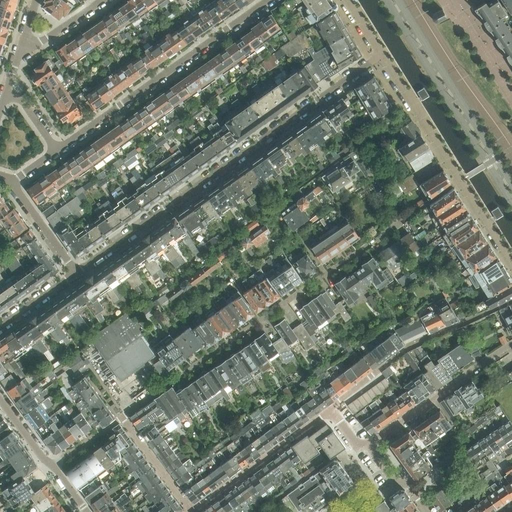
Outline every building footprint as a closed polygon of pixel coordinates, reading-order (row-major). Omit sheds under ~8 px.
[(0,0),(0,6),(14,11),(15,8),(17,7),(18,3),(8,0),(0,0)] [(45,0),(45,1),(46,3),(43,7),(45,9),(44,10),(50,15),(61,0),(45,0)] [(63,0),(61,0),(50,15),(56,19),(57,18),(59,19),(63,15),(65,16),(72,6),(68,2),(67,3),(63,0)] [(141,0),(129,0),(128,1),(129,2),(130,2),(140,17),(145,14),(149,11),(141,0)] [(141,0),(149,11),(158,5),(155,0),(141,0)] [(221,0),(215,0),(211,4),(222,19),(231,12),(221,0)] [(235,0),(221,0),(231,12),(239,6),(235,0)] [(315,0),(307,6),(311,13),(307,16),(312,23),(333,9),(334,8),(335,9),(337,8),(337,6),(336,4),(334,4),(331,0),(315,0)] [(476,8),(475,9),(474,9),(475,10),(476,12),(477,13),(479,15),(480,16),(481,17),(482,18),(482,20),(483,21),(484,23),(484,24),(485,26),(486,27),(487,28),(487,29),(488,30),(490,31),(490,32),(491,32),(492,33),(492,34),(493,36),(494,38),(495,40),(495,41),(496,42),(496,43),(497,44),(498,45),(499,46),(500,47),(501,48),(502,49),(503,50),(504,52),(505,53),(505,54),(506,55),(506,57),(507,58),(507,60),(508,61),(509,62),(510,63),(510,64),(511,65),(511,64),(511,27),(511,28),(505,20),(509,17),(497,0),(492,0),(486,4),(485,2),(479,6),(476,8)] [(511,0),(501,0),(510,15),(511,13),(511,0)] [(121,8),(131,23),(140,17),(130,2),(129,2),(126,5),(124,4),(121,6),(121,8)] [(211,4),(202,10),(213,25),(222,19),(211,4)] [(13,15),(14,11),(0,6),(0,16),(13,20),(14,17),(13,15)] [(131,23),(121,8),(120,9),(118,8),(115,10),(115,12),(112,15),(122,30),(131,23)] [(442,9),(435,13),(434,13),(434,14),(433,14),(433,15),(432,16),(432,17),(432,18),(432,19),(433,19),(433,20),(434,21),(435,21),(435,22),(436,22),(437,22),(438,22),(439,22),(446,18),(442,9)] [(202,10),(193,16),(203,31),(213,25),(202,10)] [(335,11),(317,23),(321,29),(319,30),(324,39),(326,38),(329,44),(348,33),(347,33),(347,31),(346,28),(344,28),(339,18),(339,16),(337,13),(336,13),(335,11)] [(103,21),(113,36),(122,30),(112,15),(108,17),(106,17),(103,19),(103,21)] [(281,30),(270,15),(267,18),(264,17),(260,20),(272,37),(281,30)] [(0,25),(8,28),(9,25),(11,24),(13,20),(0,16),(0,25)] [(193,16),(184,23),(195,38),(203,31),(193,16)] [(256,26),(252,28),(253,30),(263,43),(272,37),(260,20),(256,23),(256,26)] [(94,27),(93,27),(104,42),(113,36),(103,21),(99,23),(97,23),(94,25),(94,27)] [(184,23),(175,29),(186,44),(195,38),(184,23)] [(0,35),(7,38),(9,32),(7,31),(8,28),(0,25),(0,35)] [(104,42),(93,27),(91,27),(88,29),(88,31),(84,34),(95,49),(104,42)] [(175,29),(166,35),(177,50),(180,48),(182,49),(185,47),(185,44),(186,44),(175,29)] [(253,30),(244,36),(255,51),(264,45),(263,43),(253,30)] [(293,31),(287,35),(291,40),(296,36),(293,31)] [(128,32),(125,34),(127,37),(131,42),(134,40),(128,32)] [(291,40),(280,48),(281,49),(285,54),(290,58),(300,51),(309,51),(314,60),(304,67),(317,86),(316,84),(321,80),(323,81),(343,68),(333,50),(329,44),(328,45),(315,53),(303,32),(296,36),(291,40)] [(355,46),(351,40),(351,38),(350,35),(348,35),(348,34),(348,33),(329,44),(333,50),(343,68),(347,65),(347,63),(351,60),(352,61),(361,55),(356,46),(355,46)] [(76,40),(75,40),(86,55),(95,49),(84,34),(81,36),(79,35),(76,38),(76,40)] [(166,35),(157,42),(168,57),(170,57),(173,55),(173,53),(177,50),(166,35)] [(244,36),(235,43),(246,58),(255,51),(244,36)] [(70,44),(67,46),(77,61),(86,55),(75,40),(73,39),(70,42),(70,44)] [(149,44),(146,46),(148,48),(159,63),(168,57),(157,42),(152,45),(150,46),(149,44)] [(235,43),(226,49),(237,64),(246,58),(235,43)] [(67,46),(65,44),(56,51),(67,68),(77,61),(67,46)] [(145,50),(139,54),(150,70),(159,63),(148,48),(146,46),(144,47),(145,50)] [(226,49),(217,55),(228,70),(237,64),(226,49)] [(285,54),(281,49),(274,54),(278,59),(285,54)] [(139,54),(130,61),(141,76),(150,70),(139,54)] [(217,55),(208,62),(219,77),(228,70),(217,55)] [(270,56),(263,62),(267,68),(275,63),(274,62),(270,56)] [(33,72),(35,75),(32,77),(33,78),(32,80),(35,83),(37,83),(38,85),(39,83),(54,73),(50,66),(52,65),(49,62),(48,63),(46,61),(35,69),(36,70),(33,72)] [(130,61),(121,67),(132,82),(141,76),(130,61)] [(208,62),(200,68),(210,83),(219,77),(208,62)] [(121,67),(112,74),(123,89),(132,82),(121,67)] [(297,70),(290,76),(303,94),(310,89),(311,90),(317,86),(304,67),(298,71),(297,70)] [(200,68),(191,74),(201,90),(210,83),(200,68)] [(109,76),(103,80),(114,95),(123,89),(112,74),(109,69),(106,71),(109,76)] [(75,72),(72,74),(73,75),(72,75),(75,78),(77,81),(80,86),(83,84),(80,79),(75,72)] [(54,73),(39,83),(42,87),(41,89),(43,92),(46,93),(64,80),(64,79),(61,74),(60,74),(56,76),(54,73)] [(191,74),(182,81),(192,96),(201,90),(191,74)] [(46,93),(49,97),(48,99),(50,102),(52,102),(53,103),(68,93),(63,86),(75,78),(72,75),(64,80),(46,93)] [(290,76),(277,85),(291,104),(295,101),(296,100),(303,94),(290,76)] [(379,87),(379,85),(377,82),(376,81),(373,77),(355,88),(355,89),(361,99),(379,88),(379,87)] [(103,81),(95,87),(106,103),(110,100),(110,98),(114,95),(103,80),(103,81)] [(182,81),(173,87),(183,102),(192,96),(182,81)] [(258,85),(255,82),(250,85),(259,97),(263,94),(258,85)] [(258,85),(263,94),(269,90),(263,82),(258,85)] [(233,84),(227,88),(232,94),(238,90),(233,84)] [(277,85),(264,94),(277,113),(285,107),(286,108),(291,104),(277,85)] [(95,87),(85,94),(86,94),(89,99),(96,108),(99,106),(102,106),(106,103),(95,87)] [(173,87),(164,93),(174,109),(183,102),(173,87)] [(385,97),(386,96),(383,92),(382,92),(379,88),(361,99),(367,109),(386,98),(385,97)] [(423,88),(417,92),(421,99),(422,100),(429,96),(423,88)] [(53,104),(53,106),(55,109),(57,109),(59,113),(60,113),(75,103),(76,101),(84,96),(86,94),(85,94),(84,91),(72,99),(68,93),(53,103),(53,104)] [(158,97),(155,100),(165,115),(174,109),(164,93),(164,94),(161,93),(158,95),(158,97)] [(264,94),(251,104),(265,123),(269,120),(269,118),(277,113),(264,94)] [(84,96),(76,101),(79,105),(87,99),(84,96)] [(206,96),(202,98),(206,104),(210,101),(209,100),(206,96)] [(373,120),(392,109),(389,104),(390,103),(387,99),(386,99),(386,98),(367,109),(373,120)] [(96,108),(89,99),(84,103),(90,112),(96,108)] [(237,99),(231,103),(237,112),(241,109),(240,108),(242,107),(237,99)] [(334,104),(333,105),(344,120),(347,117),(349,119),(354,115),(345,103),(344,102),(342,99),(339,101),(337,101),(334,103),(334,104)] [(146,106),(157,121),(165,115),(155,100),(152,102),(149,102),(146,104),(146,106)] [(59,113),(58,114),(59,115),(58,117),(60,120),(62,120),(63,121),(66,120),(68,122),(70,120),(71,122),(82,114),(75,103),(60,113),(59,113)] [(251,104),(238,113),(251,131),(259,126),(260,126),(265,123),(251,104)] [(340,122),(344,120),(333,105),(332,105),(331,105),(328,107),(328,109),(325,111),(336,127),(341,124),(340,122)] [(146,106),(137,113),(148,128),(157,121),(146,106)] [(194,119),(203,112),(201,108),(197,111),(192,114),(191,115),(194,119)] [(307,122),(322,142),(326,140),(323,136),(331,131),(333,134),(337,131),(323,112),(322,111),(307,122)] [(137,113),(128,119),(139,134),(148,128),(137,113)] [(238,113),(224,123),(225,124),(227,127),(228,126),(239,142),(243,138),(243,137),(251,131),(238,113)] [(191,116),(183,122),(187,128),(195,122),(191,116)] [(180,117),(171,123),(174,127),(183,121),(180,117)] [(128,119),(119,125),(130,140),(139,134),(128,119)] [(400,147),(397,149),(405,162),(408,160),(428,147),(420,134),(411,121),(401,128),(401,129),(400,132),(403,136),(406,137),(406,136),(407,137),(404,140),(403,141),(400,143),(399,146),(400,147)] [(228,126),(227,127),(225,124),(221,127),(217,122),(213,125),(229,148),(239,142),(228,126)] [(305,123),(306,124),(296,132),(295,131),(293,132),(307,153),(311,150),(309,146),(316,141),(318,145),(322,142),(307,122),(305,123)] [(214,136),(209,140),(220,155),(229,148),(213,125),(211,123),(207,126),(214,136)] [(119,125),(110,132),(121,147),(130,140),(119,125)] [(172,130),(164,136),(166,140),(175,134),(172,130)] [(110,132),(101,138),(112,153),(121,147),(110,132)] [(293,132),(291,134),(291,135),(281,142),(280,141),(278,143),(293,163),(296,160),(294,157),(301,152),(304,155),(307,153),(293,132)] [(151,133),(148,135),(153,142),(156,140),(153,136),(151,133)] [(220,155),(209,140),(204,143),(198,136),(194,139),(210,162),(220,155)] [(101,138),(92,144),(103,159),(112,153),(101,138)] [(194,139),(190,142),(195,150),(190,153),(200,169),(210,162),(194,139)] [(135,148),(138,153),(142,150),(137,143),(133,145),(135,148)] [(153,143),(144,149),(147,154),(157,148),(153,143)] [(289,165),(293,163),(278,143),(276,144),(277,145),(266,152),(264,153),(278,173),(282,171),(279,167),(287,162),(289,165)] [(92,144),(83,151),(94,166),(103,159),(92,144)] [(176,144),(171,148),(175,153),(191,176),(200,169),(190,153),(184,157),(179,149),(176,144)] [(333,149),(329,152),(332,156),(335,160),(348,151),(346,147),(337,154),(333,149)] [(362,157),(371,169),(385,159),(376,147),(362,157)] [(428,147),(408,160),(415,172),(435,159),(428,147)] [(129,159),(134,156),(138,153),(135,148),(126,154),(129,159)] [(83,151),(74,157),(85,172),(94,166),(83,151)] [(175,153),(170,156),(176,163),(171,167),(181,182),(191,176),(175,153)] [(264,153),(262,155),(252,163),(251,162),(249,164),(264,184),(267,181),(265,178),(272,172),(275,176),(278,173),(264,153)] [(129,159),(124,163),(127,167),(137,160),(134,156),(129,159)] [(74,157),(65,163),(76,179),(85,172),(74,157)] [(373,173),(371,169),(362,157),(355,162),(354,160),(343,167),(342,164),(322,177),(333,193),(351,180),(348,176),(349,176),(359,170),(359,169),(360,169),(366,178),(373,173)] [(157,158),(152,161),(172,189),(181,182),(171,167),(166,171),(157,158)] [(117,160),(112,164),(116,169),(120,165),(117,160)] [(157,177),(152,181),(162,196),(172,189),(152,161),(148,164),(151,169),(157,177)] [(65,163),(56,170),(67,185),(76,179),(65,163)] [(260,186),(264,184),(249,164),(247,165),(248,166),(237,173),(237,172),(234,174),(249,194),(252,192),(250,188),(258,183),(260,186)] [(47,176),(57,190),(58,191),(67,185),(56,170),(52,173),(47,176)] [(443,171),(420,184),(429,199),(450,183),(443,171)] [(222,183),(220,184),(234,205),(238,202),(235,199),(243,193),(245,197),(249,194),(234,174),(232,175),(233,176),(223,184),(222,183)] [(412,174),(398,183),(405,194),(419,185),(412,174)] [(279,175),(280,176),(276,178),(281,186),(285,183),(283,181),(283,180),(280,175),(279,175)] [(41,178),(37,181),(48,196),(57,190),(47,176),(44,178),(41,178)] [(103,178),(99,181),(96,183),(101,190),(110,183),(106,177),(105,176),(103,178)] [(138,190),(132,194),(143,209),(153,203),(137,180),(134,176),(130,179),(132,183),(138,190)] [(141,177),(137,180),(153,203),(162,196),(152,181),(147,184),(141,177)] [(45,202),(43,200),(48,196),(37,181),(33,184),(33,186),(28,189),(40,206),(45,202)] [(82,187),(85,191),(94,184),(91,181),(82,187)] [(395,183),(390,187),(397,197),(402,194),(395,183)] [(207,193),(205,195),(220,215),(223,212),(221,209),(228,204),(231,207),(234,205),(220,184),(218,186),(218,187),(208,194),(207,193)] [(297,201),(296,202),(298,203),(302,209),(304,209),(308,206),(309,202),(309,201),(316,196),(316,195),(325,189),(321,184),(312,190),(313,191),(304,197),(302,196),(297,200),(297,201)] [(82,187),(82,186),(72,193),(73,194),(76,197),(77,196),(83,192),(85,191),(82,187)] [(454,188),(430,205),(436,215),(461,199),(454,188)] [(143,209),(132,194),(127,198),(122,190),(118,193),(134,216),(143,209)] [(83,192),(77,196),(81,201),(86,197),(83,192)] [(109,199),(108,200),(124,223),(134,216),(118,193),(113,196),(117,201),(113,204),(109,199)] [(73,194),(64,200),(67,203),(76,197),(73,194)] [(193,204),(191,205),(205,225),(209,223),(206,219),(214,214),(216,217),(220,215),(205,195),(203,196),(204,197),(193,204)] [(73,230),(66,220),(85,207),(81,201),(77,196),(76,197),(67,203),(63,206),(58,210),(47,218),(75,258),(86,250),(72,231),(73,231),(73,230)] [(251,197),(247,199),(251,206),(256,213),(260,210),(255,203),(251,197)] [(423,199),(414,205),(416,208),(425,202),(423,199)] [(461,199),(436,215),(432,218),(432,219),(437,227),(442,224),(466,208),(461,199)] [(108,200),(99,207),(115,230),(124,223),(108,200)] [(296,202),(278,215),(281,220),(284,218),(293,230),(309,218),(302,209),(298,203),(296,202)] [(0,205),(0,220),(1,219),(12,211),(9,206),(7,206),(4,203),(0,205)] [(54,205),(43,212),(47,218),(58,210),(54,205)] [(191,205),(176,216),(176,217),(190,236),(194,233),(192,230),(199,224),(202,228),(205,225),(191,205)] [(94,210),(100,218),(94,221),(105,237),(115,230),(99,207),(94,210)] [(497,207),(490,211),(495,218),(496,220),(503,216),(497,207)] [(466,208),(442,224),(437,227),(443,236),(447,233),(472,217),(466,208)] [(12,211),(1,219),(7,228),(20,218),(21,216),(19,213),(17,213),(14,209),(12,211)] [(331,212),(329,214),(335,223),(338,221),(334,216),(331,212)] [(313,217),(310,220),(311,223),(319,218),(317,215),(313,217)] [(84,217),(79,221),(82,224),(96,243),(105,237),(94,221),(89,225),(84,217)] [(472,217),(447,233),(443,236),(451,247),(455,245),(455,244),(478,227),(472,217)] [(24,224),(25,222),(23,219),(21,219),(20,218),(7,228),(14,237),(27,228),(24,224)] [(166,224),(165,225),(176,239),(185,232),(175,218),(170,221),(168,221),(166,223),(166,224)] [(322,218),(319,220),(326,229),(328,227),(322,218)] [(244,220),(237,225),(240,228),(247,223),(244,220)] [(256,220),(245,227),(249,232),(259,225),(256,220)] [(338,227),(350,244),(353,242),(354,243),(359,239),(358,238),(359,238),(347,220),(338,227)] [(73,231),(72,231),(86,250),(96,243),(82,224),(73,230),(73,231)] [(160,228),(156,231),(175,258),(180,255),(171,243),(176,239),(165,225),(164,225),(163,225),(161,227),(160,228)] [(265,236),(270,232),(265,225),(249,237),(246,237),(242,240),(242,243),(246,249),(253,244),(256,248),(267,239),(265,236)] [(349,244),(350,244),(338,227),(329,233),(340,250),(344,248),(345,249),(350,245),(349,244)] [(478,227),(455,244),(455,245),(451,247),(457,257),(459,256),(462,260),(465,258),(488,242),(478,227)] [(30,229),(11,243),(13,246),(19,243),(22,247),(36,237),(30,229)] [(151,234),(146,237),(157,253),(162,249),(171,262),(175,258),(156,231),(151,235),(151,234)] [(337,253),(340,250),(329,233),(319,240),(331,257),(332,256),(333,257),(338,254),(337,253)] [(401,238),(411,253),(418,248),(408,233),(409,234),(402,239),(401,238)] [(219,234),(214,238),(218,244),(223,240),(219,234)] [(187,235),(183,239),(193,254),(194,253),(197,258),(201,255),(187,235)] [(36,237),(22,247),(27,255),(32,251),(41,244),(36,237)] [(152,256),(157,253),(146,237),(141,241),(137,245),(156,272),(161,269),(152,256)] [(213,237),(199,248),(204,255),(218,244),(213,237)] [(401,238),(401,239),(395,244),(394,243),(404,258),(411,253),(401,238)] [(328,260),(328,259),(331,257),(319,240),(310,246),(322,263),(323,262),(324,263),(328,260)] [(488,242),(465,258),(462,260),(472,275),(497,256),(488,242)] [(394,243),(394,244),(388,249),(387,248),(400,266),(407,262),(404,258),(394,243)] [(41,244),(32,251),(50,276),(59,270),(47,253),(41,244)] [(128,251),(127,252),(141,270),(146,267),(155,280),(160,277),(156,272),(137,245),(132,248),(131,248),(129,250),(128,251)] [(233,246),(225,251),(228,255),(235,249),(233,246)] [(387,248),(387,249),(381,253),(380,253),(393,272),(400,266),(387,248)] [(32,251),(27,255),(34,266),(30,268),(41,283),(50,276),(32,251)] [(225,251),(216,256),(217,257),(220,261),(228,255),(225,251)] [(123,255),(118,258),(137,285),(142,282),(136,274),(141,270),(127,252),(125,252),(123,254),(123,255)] [(307,254),(293,264),(304,279),(318,270),(307,254)] [(41,283),(30,268),(26,272),(17,259),(16,259),(14,256),(10,259),(31,289),(41,283)] [(503,267),(503,266),(502,265),(497,256),(472,275),(470,276),(477,288),(485,282),(505,270),(505,269),(504,269),(503,267)] [(202,268),(188,279),(189,280),(186,280),(181,283),(181,286),(179,284),(169,291),(165,293),(171,301),(184,291),(184,290),(187,291),(191,288),(194,291),(198,288),(196,284),(222,264),(220,261),(217,257),(205,265),(206,267),(203,269),(202,268)] [(109,264),(109,265),(119,280),(124,276),(133,289),(137,285),(118,258),(113,262),(112,261),(110,263),(109,264)] [(288,268),(284,270),(295,286),(302,281),(291,265),(286,258),(283,260),(288,268)] [(363,267),(355,273),(366,289),(368,288),(366,284),(371,281),(376,289),(378,288),(379,289),(393,280),(385,269),(382,271),(372,258),(362,265),(363,267)] [(8,266),(16,278),(12,281),(22,296),(31,289),(10,259),(5,262),(8,266)] [(274,271),(277,275),(288,291),(295,286),(284,270),(279,263),(275,266),(277,269),(274,271)] [(428,264),(423,267),(426,272),(431,269),(428,264)] [(104,268),(99,272),(119,299),(123,296),(114,283),(119,280),(109,265),(108,266),(106,265),(104,267),(104,268)] [(272,268),(264,273),(267,277),(270,280),(280,296),(288,291),(277,275),(274,271),(272,268)] [(261,269),(253,274),(259,282),(273,301),(280,296),(270,280),(267,277),(264,273),(261,269)] [(507,273),(506,271),(505,270),(485,282),(493,295),(511,284),(511,280),(508,274),(507,273)] [(432,271),(423,276),(426,281),(434,276),(432,271)] [(94,274),(89,278),(100,293),(105,289),(114,302),(119,299),(99,272),(94,275),(94,274)] [(414,272),(407,277),(410,280),(416,276),(414,272)] [(364,291),(366,289),(355,273),(346,279),(345,277),(335,284),(348,303),(358,296),(355,292),(362,287),(364,291)] [(22,296),(12,281),(7,285),(0,274),(0,284),(13,302),(22,296)] [(253,274),(250,277),(255,285),(251,288),(265,307),(273,301),(259,282),(253,274)] [(405,276),(399,281),(402,286),(409,281),(405,276)] [(84,281),(85,282),(80,285),(100,312),(104,309),(95,297),(100,293),(89,278),(84,281)] [(242,282),(248,290),(243,293),(257,312),(265,307),(251,288),(246,280),(242,282)] [(13,302),(0,284),(0,303),(4,309),(13,302)] [(511,284),(493,295),(485,299),(490,308),(497,304),(511,296),(511,284)] [(71,292),(81,307),(87,303),(95,315),(100,312),(80,285),(76,289),(74,288),(72,290),(71,292)] [(166,286),(157,292),(160,297),(165,293),(169,291),(166,286)] [(254,314),(241,295),(236,299),(231,291),(227,294),(232,301),(246,319),(254,314)] [(321,294),(312,300),(328,323),(340,314),(346,322),(351,318),(340,302),(335,305),(325,291),(321,294)] [(66,295),(61,299),(82,327),(81,327),(84,331),(89,328),(76,310),(81,307),(71,292),(70,292),(69,292),(66,294),(66,295)] [(160,297),(157,300),(160,304),(161,305),(169,298),(165,293),(160,297)] [(370,295),(366,298),(373,307),(377,304),(370,295)] [(223,297),(219,299),(222,303),(238,325),(246,319),(232,301),(228,304),(223,297)] [(445,297),(434,304),(446,324),(446,325),(459,320),(445,297)] [(53,305),(52,305),(62,320),(67,316),(77,330),(81,327),(82,327),(61,299),(57,302),(55,302),(53,303),(53,305)] [(157,299),(149,305),(152,309),(160,304),(157,300),(157,299)] [(215,302),(220,309),(216,312),(230,331),(238,325),(222,303),(219,299),(215,302)] [(299,309),(309,323),(304,327),(310,336),(316,332),(315,330),(319,328),(320,329),(328,323),(312,300),(304,306),(299,309)] [(499,310),(503,318),(504,317),(511,331),(511,303),(509,305),(508,306),(505,307),(504,308),(500,309),(499,310)] [(47,309),(43,312),(62,339),(67,336),(57,323),(62,320),(52,305),(51,306),(50,306),(47,307),(47,309)] [(149,305),(140,311),(143,315),(152,309),(149,305)] [(424,315),(421,317),(427,330),(429,333),(439,329),(431,316),(438,312),(436,309),(431,311),(429,307),(427,308),(427,309),(423,312),(424,315)] [(207,308),(203,311),(208,318),(222,337),(230,331),(216,312),(212,315),(207,308)] [(37,315),(33,318),(44,333),(49,330),(58,342),(62,339),(43,312),(38,315),(37,315)] [(114,371),(121,366),(127,375),(137,368),(144,363),(156,354),(143,335),(126,312),(90,338),(106,361),(113,371),(114,371)] [(438,312),(431,316),(439,329),(446,326),(438,312)] [(466,317),(463,312),(462,312),(456,315),(459,320),(466,317)] [(198,314),(195,316),(196,318),(214,342),(222,337),(208,318),(203,321),(198,314)] [(39,337),(44,333),(33,318),(28,321),(28,322),(24,326),(44,353),(48,350),(39,337)] [(196,326),(192,329),(202,344),(205,348),(214,342),(196,318),(192,321),(196,326)] [(419,319),(413,322),(419,333),(425,331),(419,319)] [(284,320),(275,326),(283,336),(290,347),(299,341),(297,338),(298,337),(307,350),(315,344),(310,336),(304,327),(301,323),(291,330),(284,320)] [(413,322),(407,325),(414,336),(419,333),(413,322)] [(391,325),(388,327),(390,331),(387,333),(398,350),(405,344),(403,341),(395,330),(391,325)] [(407,325),(401,327),(408,338),(414,336),(407,325)] [(14,331),(25,347),(30,343),(39,357),(44,353),(24,326),(19,329),(18,329),(15,330),(15,332),(14,332),(14,331)] [(199,346),(202,344),(192,329),(192,330),(190,327),(181,333),(194,350),(195,350),(195,351),(197,351),(200,349),(200,347),(199,346)] [(401,327),(395,330),(403,341),(408,338),(401,327)] [(8,347),(9,349),(7,350),(13,358),(25,348),(25,347),(14,331),(4,338),(10,345),(8,347)] [(382,331),(377,334),(392,355),(398,350),(387,333),(385,335),(382,331)] [(191,353),(194,350),(181,333),(173,339),(186,356),(187,357),(189,357),(191,355),(191,353)] [(264,333),(256,339),(269,359),(278,353),(284,361),(295,354),(290,347),(283,336),(271,344),(264,333)] [(379,344),(376,346),(385,360),(392,355),(377,334),(374,337),(379,344)] [(503,336),(498,338),(503,345),(507,342),(503,336)] [(4,338),(0,341),(0,359),(7,369),(8,361),(9,361),(22,380),(25,378),(27,377),(20,368),(16,363),(13,358),(7,350),(9,349),(8,347),(10,345),(4,338)] [(446,347),(440,338),(436,340),(442,349),(446,347)] [(182,359),(186,356),(173,339),(165,346),(177,363),(178,362),(179,363),(180,363),(183,361),(183,360),(182,359)] [(245,347),(259,368),(262,365),(263,367),(270,363),(254,340),(245,347)] [(385,360),(376,346),(373,348),(368,341),(364,344),(379,365),(385,360)] [(449,352),(448,352),(460,368),(464,366),(463,365),(474,358),(463,342),(448,352),(449,352)] [(366,354),(363,356),(372,370),(379,365),(364,344),(361,346),(366,354)] [(165,346),(156,352),(169,369),(170,368),(170,369),(172,369),(175,367),(175,366),(174,365),(177,363),(165,346)] [(259,369),(259,368),(245,347),(235,353),(250,376),(251,376),(250,375),(259,369)] [(358,349),(351,354),(366,375),(372,370),(363,356),(358,349)] [(407,352),(403,355),(414,370),(409,373),(413,379),(425,396),(435,389),(423,374),(421,370),(407,352)] [(448,352),(437,359),(439,362),(449,375),(450,374),(459,368),(460,368),(448,352),(449,352),(448,352)] [(226,360),(241,382),(250,376),(235,353),(234,354),(233,354),(230,355),(230,357),(226,360)] [(67,362),(74,372),(86,363),(79,354),(67,362)] [(353,364),(350,366),(359,380),(366,375),(351,354),(347,356),(353,364)] [(427,355),(423,357),(443,384),(451,378),(449,375),(439,362),(435,365),(427,355)] [(421,370),(423,374),(435,389),(443,384),(423,357),(420,360),(425,367),(421,370)] [(52,365),(55,369),(64,363),(61,358),(52,365)] [(5,378),(2,373),(7,369),(0,359),(0,380),(8,391),(18,383),(11,374),(5,378)] [(153,365),(155,367),(160,374),(161,376),(162,377),(168,372),(159,360),(159,361),(153,365)] [(226,360),(216,367),(228,384),(229,386),(232,389),(241,382),(226,360)] [(337,362),(331,367),(333,371),(336,368),(340,374),(337,376),(346,390),(353,385),(340,366),(337,362)] [(64,363),(54,370),(56,372),(62,368),(63,369),(67,366),(66,365),(64,363)] [(343,364),(340,366),(353,385),(359,380),(350,366),(347,369),(343,364)] [(216,366),(208,372),(222,393),(223,396),(224,396),(226,400),(230,398),(224,389),(229,386),(228,384),(216,367),(216,366)] [(327,369),(324,372),(340,395),(346,390),(337,376),(334,372),(331,374),(327,369)] [(511,370),(502,377),(506,384),(511,380),(511,370)] [(65,371),(57,377),(61,382),(69,377),(65,371)] [(208,372),(200,378),(216,401),(223,396),(222,393),(208,372)] [(323,378),(325,380),(322,383),(334,400),(340,395),(324,372),(317,377),(320,380),(323,378)] [(394,373),(386,379),(392,386),(392,387),(397,384),(396,382),(399,380),(394,373)] [(68,393),(71,397),(90,383),(85,377),(72,386),(75,389),(72,391),(72,390),(68,393)] [(501,377),(496,380),(501,387),(506,384),(502,377),(501,377)] [(200,378),(192,383),(208,407),(216,401),(200,378)] [(385,378),(381,381),(387,390),(392,386),(386,379),(385,378)] [(18,383),(8,391),(15,400),(32,388),(25,379),(18,384),(18,383)] [(307,379),(300,384),(303,389),(311,384),(307,379)] [(403,385),(401,386),(402,387),(404,386),(416,403),(425,396),(413,379),(403,386),(403,385)] [(381,381),(376,384),(382,393),(387,390),(381,381)] [(471,405),(473,404),(472,403),(482,396),(482,395),(485,393),(481,387),(478,389),(477,388),(477,389),(472,381),(462,387),(461,386),(455,391),(455,392),(466,407),(469,412),(466,414),(466,415),(472,424),(474,423),(479,420),(472,410),(474,409),(471,405)] [(90,383),(71,397),(73,400),(73,401),(80,396),(82,399),(95,390),(90,383)] [(208,407),(192,383),(184,388),(200,412),(206,408),(207,410),(209,409),(208,407)] [(322,383),(315,387),(316,389),(328,405),(334,401),(334,400),(322,383)] [(32,388),(15,400),(20,407),(43,391),(37,384),(32,388)] [(376,384),(371,388),(378,397),(382,393),(376,384)] [(399,387),(403,393),(400,395),(409,407),(416,403),(404,386),(402,387),(401,386),(399,387)] [(188,411),(177,394),(176,394),(175,392),(172,387),(163,393),(177,412),(175,413),(179,419),(180,421),(186,417),(184,414),(188,411)] [(287,387),(283,390),(290,400),(294,397),(287,387)] [(176,394),(177,394),(188,411),(192,418),(200,412),(184,388),(182,390),(180,389),(175,392),(176,394)] [(371,388),(366,391),(373,400),(378,397),(371,388)] [(316,395),(313,397),(322,410),(328,405),(316,389),(313,391),(316,395)] [(43,391),(20,407),(25,414),(46,399),(44,397),(48,394),(44,390),(43,391)] [(82,399),(76,404),(81,411),(100,397),(95,390),(82,399)] [(390,390),(388,391),(403,412),(409,407),(400,395),(396,398),(393,393),(392,393),(390,390)] [(366,391),(362,395),(368,404),(373,400),(366,391)] [(391,401),(387,404),(396,416),(403,412),(388,391),(384,394),(389,401),(390,400),(391,401)] [(455,392),(444,400),(454,415),(462,409),(466,414),(469,412),(466,407),(455,392)] [(71,397),(68,393),(65,395),(70,402),(73,400),(71,397)] [(168,417),(162,421),(164,425),(166,428),(167,428),(170,432),(179,427),(177,424),(181,421),(180,421),(179,419),(175,413),(177,412),(163,393),(155,399),(168,417)] [(313,397),(311,399),(307,394),(303,397),(316,414),(322,410),(313,397)] [(362,395),(357,398),(363,407),(368,404),(362,395)] [(297,400),(296,400),(310,419),(316,414),(303,397),(300,399),(297,396),(295,398),(297,400)] [(46,399),(25,414),(30,421),(51,405),(53,404),(48,397),(46,399)] [(100,397),(81,411),(83,414),(90,409),(92,413),(105,404),(100,397)] [(357,398),(352,402),(359,410),(363,407),(357,398)] [(379,398),(375,401),(390,421),(396,416),(387,404),(384,406),(379,398)] [(148,403),(162,421),(168,417),(155,399),(148,403)] [(282,406),(284,405),(281,400),(271,407),(275,412),(282,406)] [(295,411),(294,411),(303,423),(304,423),(310,419),(296,400),(290,405),(295,411)] [(444,400),(440,403),(450,418),(454,415),(444,400)] [(375,401),(372,403),(373,405),(370,407),(374,413),(384,425),(390,421),(375,401)] [(352,402),(347,405),(354,414),(359,410),(352,402)] [(148,403),(142,408),(151,420),(154,417),(159,424),(162,421),(148,403)] [(90,415),(85,418),(90,425),(110,411),(105,404),(92,413),(95,416),(92,418),(90,415)] [(282,406),(284,409),(297,427),(303,423),(294,411),(292,413),(285,404),(282,406)] [(43,422),(49,417),(48,415),(55,410),(51,405),(30,421),(35,428),(43,422)] [(499,406),(493,410),(495,414),(496,415),(502,410),(499,406)] [(67,408),(63,411),(70,420),(66,423),(77,438),(84,433),(69,411),(67,408)] [(72,408),(69,411),(84,433),(91,427),(90,425),(85,418),(81,412),(77,415),(72,408)] [(142,408),(136,412),(149,431),(152,428),(148,422),(151,420),(142,408)] [(365,408),(362,410),(377,430),(384,425),(374,413),(370,415),(365,408)] [(284,409),(278,413),(282,420),(291,432),(297,427),(284,409)] [(359,412),(365,420),(361,423),(370,434),(377,430),(362,410),(359,412)] [(440,410),(427,419),(437,435),(451,426),(440,410)] [(103,427),(115,418),(110,411),(90,425),(91,427),(93,430),(96,427),(96,426),(100,423),(103,427)] [(145,431),(142,434),(143,435),(149,431),(136,412),(129,417),(138,429),(142,426),(145,431)] [(252,419),(253,421),(255,425),(267,417),(263,412),(252,419)] [(273,413),(270,415),(272,418),(285,437),(291,432),(282,420),(279,422),(273,413)] [(59,428),(69,444),(77,438),(66,423),(62,426),(54,414),(50,417),(59,428)] [(49,417),(43,422),(62,449),(69,444),(59,428),(50,417),(49,417)] [(268,426),(270,429),(279,441),(285,437),(272,418),(266,423),(268,426)] [(270,429),(267,431),(266,429),(266,427),(268,426),(266,423),(263,419),(257,424),(273,445),(279,441),(270,429)] [(414,428),(414,429),(420,437),(425,444),(437,435),(427,419),(414,428)] [(479,420),(474,423),(477,428),(477,427),(483,423),(480,419),(479,420)] [(253,421),(245,427),(247,430),(255,425),(253,421)] [(511,424),(509,421),(503,425),(511,439),(511,424)] [(0,426),(0,437),(11,429),(6,422),(0,426)] [(35,428),(53,452),(55,453),(56,453),(62,449),(43,422),(35,428)] [(472,424),(468,427),(471,432),(477,428),(474,423),(472,424)] [(113,428),(116,433),(114,434),(117,444),(122,441),(126,447),(133,442),(119,424),(113,428)] [(251,428),(258,438),(267,450),(273,445),(257,424),(251,428)] [(330,457),(328,458),(329,459),(345,447),(333,430),(332,431),(326,424),(308,437),(318,450),(322,447),(330,457)] [(149,431),(143,435),(148,442),(166,428),(164,425),(158,430),(155,426),(149,431)] [(511,446),(511,445),(511,439),(503,425),(497,429),(509,448),(511,446)] [(245,427),(237,432),(239,436),(247,430),(245,427)] [(468,427),(463,431),(466,436),(471,432),(468,427)] [(166,428),(148,442),(152,448),(171,434),(170,432),(167,428),(166,428)] [(410,431),(409,432),(390,445),(397,454),(420,437),(414,429),(413,429),(410,431)] [(490,433),(490,434),(502,452),(504,451),(509,448),(497,429),(490,434),(490,433)] [(255,440),(248,430),(245,433),(261,454),(267,450),(258,438),(255,440)] [(12,431),(0,439),(0,453),(3,451),(19,440),(12,431)] [(237,432),(229,438),(231,442),(239,436),(237,432)] [(242,435),(249,444),(246,447),(255,459),(261,454),(245,433),(242,435)] [(109,437),(111,440),(103,446),(115,463),(121,458),(117,444),(114,434),(109,437)] [(157,454),(176,440),(171,434),(152,448),(157,454)] [(490,434),(484,438),(496,456),(502,452),(490,434)] [(307,435),(300,441),(312,458),(320,453),(318,450),(308,437),(307,435)] [(445,435),(440,438),(444,444),(449,440),(445,435)] [(232,441),(240,451),(249,463),(255,459),(246,447),(243,448),(239,443),(242,440),(239,436),(232,441)] [(420,437),(397,454),(406,467),(421,455),(415,447),(419,444),(422,448),(426,446),(425,444),(420,437)] [(229,438),(220,444),(223,448),(231,442),(229,438)] [(484,438),(478,442),(486,455),(490,460),(496,456),(484,438)] [(5,454),(0,457),(0,460),(1,462),(24,446),(19,440),(3,451),(5,454)] [(176,440),(157,454),(161,460),(180,446),(176,440)] [(122,441),(117,444),(121,458),(121,459),(125,456),(125,457),(138,449),(133,442),(126,447),(122,441)] [(237,453),(234,456),(242,468),(249,463),(240,451),(232,441),(226,446),(231,452),(233,450),(235,451),(237,453)] [(300,441),(292,446),(305,464),(312,458),(300,441)] [(478,442),(471,446),(484,465),(487,462),(483,457),(486,455),(478,442)] [(220,450),(223,448),(220,444),(219,443),(212,448),(216,453),(220,450)] [(1,462),(4,466),(11,461),(13,464),(28,453),(24,446),(1,462)] [(103,446),(94,452),(106,469),(115,463),(103,446)] [(180,446),(161,460),(166,466),(185,452),(180,446)] [(223,448),(220,450),(228,460),(227,460),(236,472),(242,468),(234,456),(231,452),(226,446),(223,448)] [(292,446),(286,451),(295,463),(298,461),(299,462),(298,463),(301,467),(305,465),(304,464),(305,464),(292,446)] [(471,446),(465,451),(477,469),(484,465),(471,446)] [(125,456),(121,459),(127,466),(142,455),(138,449),(125,457),(125,456)] [(293,468),(291,466),(295,463),(286,451),(280,455),(293,474),(298,480),(301,478),(293,468)] [(94,452),(85,458),(97,476),(106,469),(94,452)] [(185,452),(166,466),(171,473),(183,464),(181,461),(185,457),(187,461),(190,459),(185,452)] [(6,474),(8,478),(33,459),(28,453),(13,464),(15,467),(6,474)] [(142,455),(127,466),(129,469),(126,471),(129,474),(147,461),(142,455)] [(280,455),(273,460),(287,478),(293,474),(280,455)] [(421,455),(406,467),(415,479),(430,468),(421,455)] [(85,458),(76,465),(88,482),(97,476),(85,458)] [(221,465),(219,467),(212,458),(209,461),(224,481),(230,477),(221,465)] [(10,485),(1,492),(9,503),(13,509),(24,501),(25,501),(29,498),(31,497),(30,496),(35,493),(23,477),(36,467),(37,464),(33,459),(8,478),(6,480),(10,485)] [(183,464),(171,473),(175,479),(194,465),(190,459),(187,461),(183,464)] [(221,465),(230,477),(236,472),(227,460),(221,465)] [(273,460),(267,464),(280,482),(285,489),(291,485),(292,485),(290,482),(287,478),(273,460)] [(334,460),(319,470),(320,471),(286,495),(296,507),(298,506),(302,511),(315,511),(354,483),(353,482),(342,468),(338,461),(337,460),(334,460)] [(147,461),(129,474),(131,477),(134,475),(136,479),(139,476),(151,467),(147,461)] [(212,471),(209,473),(218,486),(224,481),(209,461),(206,463),(212,471)] [(275,481),(277,484),(280,482),(267,464),(261,469),(270,481),(273,479),(275,481)] [(506,474),(502,477),(505,482),(507,481),(508,483),(504,486),(511,497),(511,464),(504,470),(506,474)] [(67,471),(67,472),(79,489),(88,482),(76,465),(67,471)] [(186,481),(192,476),(189,472),(191,471),(191,472),(194,471),(196,473),(198,472),(199,471),(197,469),(194,465),(175,479),(180,485),(183,483),(183,482),(186,481)] [(138,487),(156,473),(151,467),(139,476),(141,479),(139,481),(133,485),(135,489),(138,487)] [(199,471),(198,472),(212,490),(218,486),(209,473),(206,476),(200,467),(197,469),(199,471)] [(267,484),(270,481),(261,469),(255,473),(268,491),(271,489),(268,485),(267,484)] [(505,482),(502,477),(497,469),(485,477),(503,503),(511,497),(504,486),(508,483),(507,481),(505,482)] [(196,477),(194,478),(197,482),(206,495),(212,490),(198,472),(196,473),(195,474),(196,477)] [(156,473),(138,487),(140,490),(144,488),(146,491),(161,480),(156,473)] [(255,473),(249,478),(262,495),(268,491),(255,473)] [(487,495),(496,508),(497,508),(503,503),(485,477),(482,473),(479,475),(482,479),(487,487),(484,489),(487,495)] [(186,481),(191,487),(200,499),(206,495),(197,482),(194,485),(191,480),(194,478),(192,476),(186,481)] [(462,487),(469,496),(472,494),(469,490),(477,485),(472,477),(466,481),(467,483),(462,487)] [(259,498),(262,495),(249,478),(243,482),(258,503),(261,500),(259,498)] [(161,480),(146,491),(148,493),(145,496),(147,499),(165,486),(161,480)] [(200,499),(191,487),(186,481),(183,482),(183,483),(188,489),(184,492),(193,504),(200,499)] [(110,489),(105,482),(102,485),(85,497),(90,504),(110,489)] [(243,482),(237,486),(250,504),(252,503),(255,507),(259,506),(260,506),(258,503),(243,482)] [(459,482),(452,486),(460,500),(468,511),(479,511),(472,501),(469,496),(462,487),(459,482)] [(110,489),(90,504),(95,510),(112,498),(109,495),(119,488),(116,484),(110,489)] [(30,496),(31,497),(29,498),(32,503),(34,506),(52,493),(46,485),(35,493),(30,496)] [(161,499),(170,492),(165,486),(147,499),(149,502),(153,500),(155,504),(158,502),(161,499)] [(250,505),(250,504),(237,486),(237,487),(231,491),(243,509),(245,511),(249,509),(246,505),(249,503),(250,505)] [(455,499),(448,489),(446,486),(429,499),(438,511),(443,508),(455,499)] [(404,490),(401,489),(388,498),(384,500),(384,501),(392,511),(395,511),(411,500),(404,490)] [(481,490),(476,493),(489,511),(490,511),(496,508),(487,495),(484,490),(482,491),(481,490)] [(231,491),(224,496),(236,511),(237,511),(239,510),(240,511),(244,511),(245,511),(243,509),(231,491)] [(161,499),(163,502),(166,506),(175,499),(170,492),(161,499)] [(52,493),(34,506),(37,510),(37,511),(41,511),(57,501),(52,493)] [(489,511),(476,493),(473,496),(475,498),(472,501),(479,511),(489,511)] [(123,501),(107,511),(121,511),(125,509),(123,506),(132,499),(129,496),(123,501)] [(236,511),(224,496),(218,500),(227,511),(236,511)] [(112,498),(95,510),(96,511),(107,511),(123,501),(121,497),(114,502),(112,498)] [(175,499),(166,506),(170,511),(181,511),(182,509),(175,499)] [(227,511),(218,500),(212,505),(217,511),(227,511)] [(384,500),(374,508),(376,511),(392,511),(384,501),(384,500)] [(395,511),(409,511),(416,507),(411,500),(395,511)] [(458,502),(461,506),(457,509),(458,511),(468,511),(460,500),(458,502)] [(27,504),(25,501),(24,501),(13,509),(15,511),(22,511),(20,509),(27,504)] [(41,511),(58,511),(63,508),(57,501),(41,511)] [(163,502),(157,507),(160,511),(170,511),(166,506),(163,502)]
